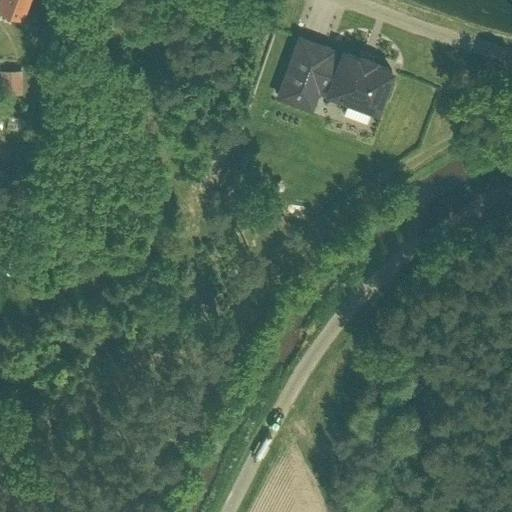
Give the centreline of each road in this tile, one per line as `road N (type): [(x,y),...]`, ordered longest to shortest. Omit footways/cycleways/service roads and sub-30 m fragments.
road 1 (track): [(0,307),(55,278),(352,184),(511,108)]
road 2 (unclassified): [(230,511),(318,341),(394,263),(484,200),(511,191)]
road 3 (residential): [(350,0),(511,52)]
